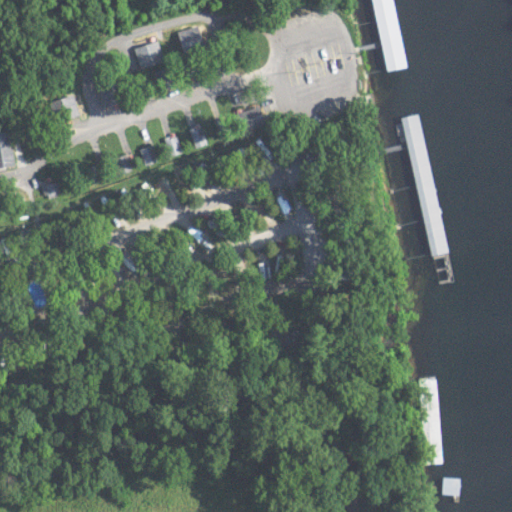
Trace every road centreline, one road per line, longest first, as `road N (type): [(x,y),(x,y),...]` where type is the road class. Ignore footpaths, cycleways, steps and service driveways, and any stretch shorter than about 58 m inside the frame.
road 1 (residential): [(295,105),(317,257),(305,279),(216,302),(143,342),(0,390)]
road 2 (residential): [(0,178),(99,132),(275,73),(286,79),(295,105)]
